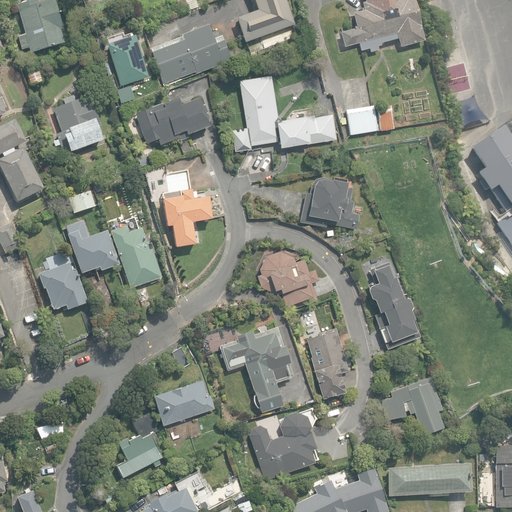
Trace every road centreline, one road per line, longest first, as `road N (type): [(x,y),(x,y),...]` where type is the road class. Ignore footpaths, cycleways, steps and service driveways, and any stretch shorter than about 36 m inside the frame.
road 1 (residential): [(239,232),(310,248),(337,277),(364,381),(355,421),(340,438)]
road 2 (residential): [(125,356),(210,289),(230,263),(239,232)]
road 3 (residential): [(125,356),(70,465),(73,511)]
road 4 (residential): [(0,402),(125,356)]
